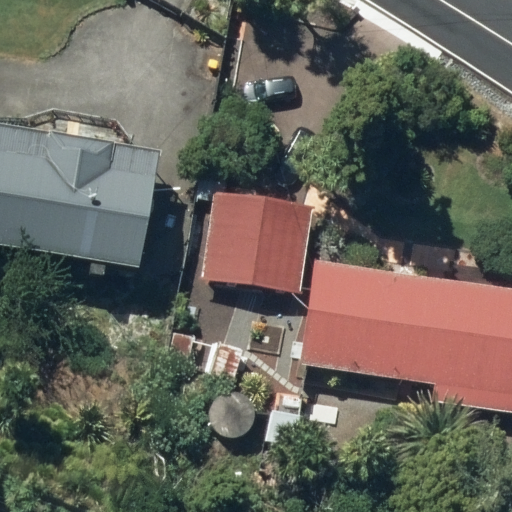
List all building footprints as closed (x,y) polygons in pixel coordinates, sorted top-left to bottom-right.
[(33,148),(29,173),(0,168),(0,265),(76,279),(75,289),(90,291),(91,280),(124,287),(141,192),(102,186),(106,159),(33,148)] [(205,201),(192,289),(293,304),(306,216),(205,201)] [(289,377),(511,408),(511,302),(304,273),(289,377)] [(183,377),(188,345),(166,341),(160,373),(183,377)] [(228,388),(235,358),(212,353),(206,383),(228,388)]
